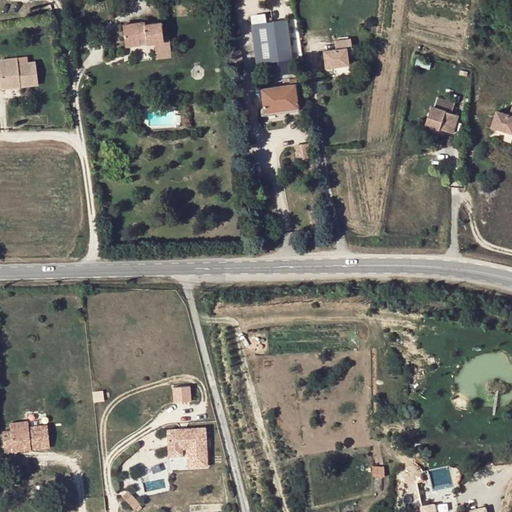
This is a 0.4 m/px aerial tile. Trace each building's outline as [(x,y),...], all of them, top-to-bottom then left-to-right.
[(291,60),(285,21),(251,26),(256,64),(291,60)] [(144,26),(144,23),(122,26),(125,48),(139,46),(138,39),(145,38),(146,45),(163,43),(160,24),(144,26)] [(322,51),(324,68),(347,64),(346,57),(345,47),(351,47),(350,38),(333,40),(335,49),(322,51)] [(242,67),(241,52),(232,52),(235,68),(242,67)] [(40,87),(37,64),(20,66),(19,60),(0,62),(1,69),(0,69),(0,91),(5,91),(4,84),(21,82),(22,89),(40,87)] [(261,90),(263,109),(263,113),(297,108),(294,85),(296,85),(295,80),(289,81),(289,86),(261,90)] [(22,89),(21,82),(4,84),(5,91),(22,89)] [(432,107),(426,125),(453,134),(459,116),(453,114),(455,105),(437,99),(435,108),(432,107)] [(511,106),(508,114),(496,110),(491,126),(511,133),(511,106)] [(298,112),(297,108),(263,113),(263,109),(260,110),(261,116),(298,112)] [(192,384),(174,386),(175,401),(193,400),(192,384)] [(10,423),(11,430),(11,435),(3,436),(5,452),(50,447),(47,425),(39,426),(29,427),(28,421),(10,423)] [(182,449),(187,449),(188,467),(207,466),(205,427),(167,429),(168,449),(182,449)] [(450,465),(430,468),(434,489),(454,486),(450,465)] [(140,504),(128,490),(122,495),(134,509),(135,508),(138,511),(142,507),(139,504),(140,504)]
